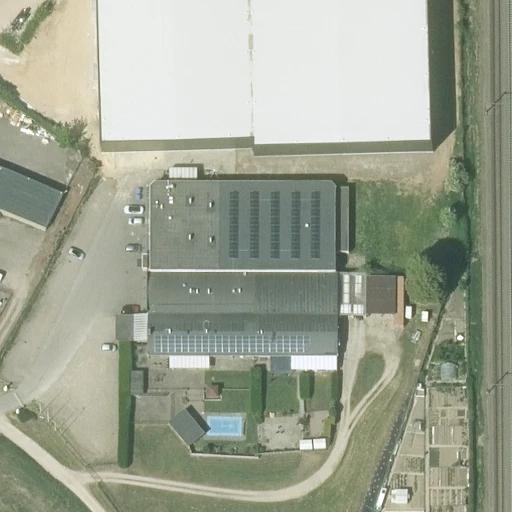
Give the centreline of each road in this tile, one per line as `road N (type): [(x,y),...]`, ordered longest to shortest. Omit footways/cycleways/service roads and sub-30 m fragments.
road 1 (track): [(350,322),(345,420),(325,467),(307,483),(266,495),(71,482)]
road 2 (track): [(349,351),(370,337),(382,340),(391,365),(338,444)]
road 3 (track): [(0,427),(71,482),(95,511)]
